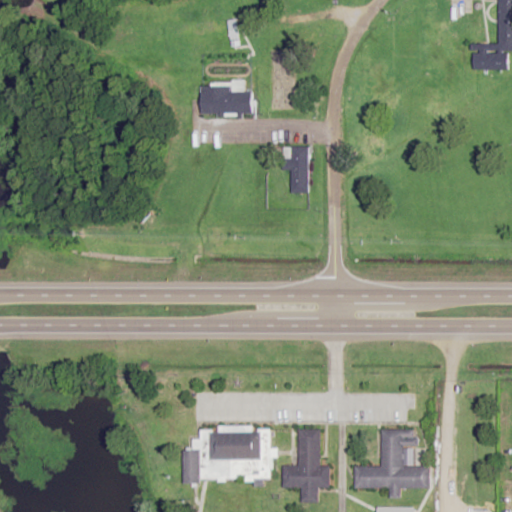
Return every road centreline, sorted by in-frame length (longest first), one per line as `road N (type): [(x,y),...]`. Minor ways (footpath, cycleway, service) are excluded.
road 1 (trunk): [(0,325),(511,326)]
road 2 (trunk): [(511,296),(0,295)]
road 3 (residential): [(334,296),(337,77),(378,0)]
road 4 (residential): [(334,296),(339,511)]
road 5 (residential): [(455,326),(441,511)]
